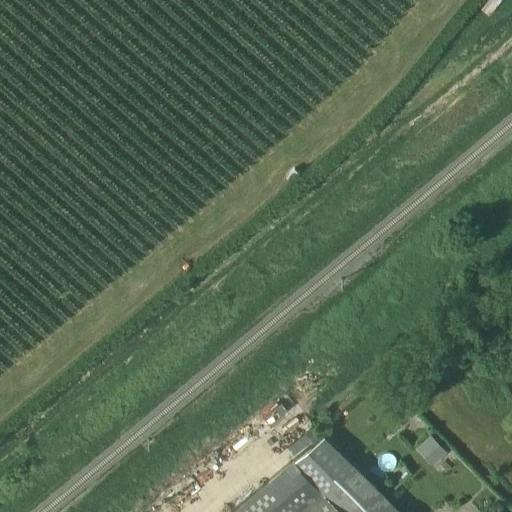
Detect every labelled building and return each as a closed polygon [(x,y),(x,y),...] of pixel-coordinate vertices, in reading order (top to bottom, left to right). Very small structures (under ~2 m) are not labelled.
[(428,433),(415,447),(432,464),(446,449),(428,433)] [(401,511),(324,434),(229,511),(401,511)] [(455,511),(414,471),(389,498),(402,511),(455,511)] [(247,478),(226,494),(234,505),(255,489),(247,478)] [(498,511),(493,505),(494,504),(483,491),(466,507),(470,511),(498,511)]
